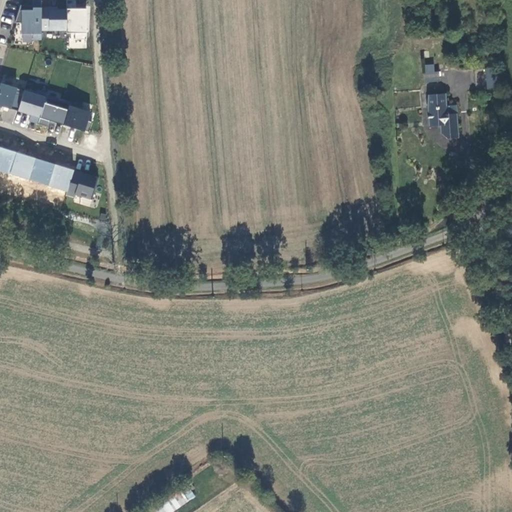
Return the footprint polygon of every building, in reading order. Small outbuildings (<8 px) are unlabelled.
[(68,48),(87,48),(89,9),(21,6),(20,41),(41,42),(42,31),(68,32),(68,48)] [(484,68),(486,89),(496,88),(494,67),(484,68)] [(424,73),(425,83),(439,82),(439,72),(424,73)] [(29,119),(87,131),(91,110),(68,105),(67,108),(45,103),(47,95),(0,84),(0,106),(30,113),(29,119)] [(445,94),(428,95),(427,108),(429,126),(440,125),(441,133),(447,139),(458,138),(456,114),(456,105),(446,106),(445,94)] [(0,172),(92,198),(98,176),(0,147),(0,172)] [(155,511),(174,511),(196,497),(187,484),(153,508),(155,511)]
